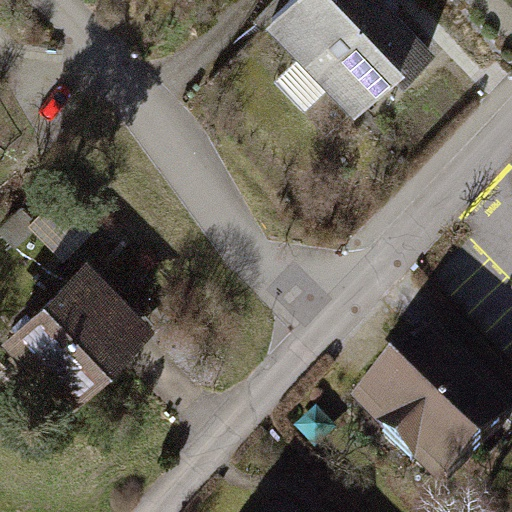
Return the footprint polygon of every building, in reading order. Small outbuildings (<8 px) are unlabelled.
[(429,48),(382,0),(289,0),(272,18),(356,104),(397,64),(405,72),(429,48)] [(36,221),(64,250),(88,228),(60,198),(36,221)] [(37,218),(25,207),(4,230),(15,240),(37,218)] [(122,337),(138,320),(85,266),(17,333),(70,387),(122,337)] [(452,369),(422,340),(362,401),(391,429),(385,435),(413,462),(419,455),(447,483),(507,423),(464,382),(471,375),(458,362),(452,369)]
